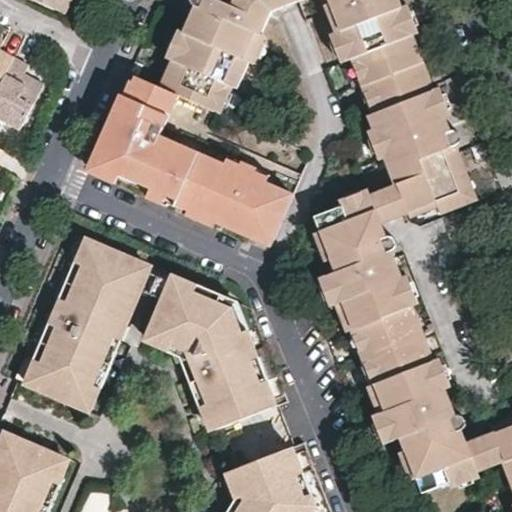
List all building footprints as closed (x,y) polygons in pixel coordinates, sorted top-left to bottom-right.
[(36,0),(65,14),(71,0),(36,0)] [(197,2),(159,87),(177,95),(214,112),(229,79),(236,83),(240,85),(275,7),(293,0),(328,0),(327,1),(349,58),(354,56),(361,53),(371,80),(424,59),(402,0),(194,0),(194,1),(197,2)] [(0,81),(13,58),(0,50),(0,81)] [(354,56),(363,83),(371,80),(361,53),(354,56)] [(27,66),(13,58),(0,81),(0,118),(19,129),(43,86),(29,78),(24,86),(19,82),(23,74),(27,66)] [(450,126),(424,59),(371,80),(381,107),(373,110),(370,111),(396,182),(371,192),(342,203),(318,213),(337,268),(327,272),(348,328),(352,327),(359,323),(370,352),(380,380),(373,383),(369,384),(382,417),(387,431),(390,438),(402,434),(409,454),(413,465),(422,488),(502,459),(511,484),(511,421),(494,428),(466,438),(461,427),(464,423),(465,420),(465,416),(462,413),(460,411),(457,410),(454,410),(392,249),(394,247),(396,244),(397,241),(396,238),(394,235),(392,233),(388,232),(385,232),(381,222),(411,211),(435,201),(437,207),(439,213),(468,201),(459,174),(467,170),(457,143),(458,141),(460,138),(461,136),(460,133),(459,129),(456,127),(453,126),(450,126)] [(29,78),(23,74),(19,82),(24,86),(29,78)] [(144,80),(138,78),(133,90),(139,92),(144,80)] [(229,79),(214,112),(221,114),(236,83),(229,79)] [(159,87),(144,80),(139,92),(172,108),(177,95),(159,87)] [(371,80),(363,83),(373,110),(381,107),(371,80)] [(133,90),(130,98),(162,112),(169,115),(172,108),(139,92),(133,90)] [(130,98),(120,94),(109,119),(99,144),(108,149),(101,165),(121,175),(117,183),(150,197),(154,189),(185,204),(224,221),(222,225),(271,246),(293,195),(267,184),(255,178),(257,172),(242,165),(239,172),(225,166),(171,141),(169,146),(158,140),(160,136),(163,127),(157,124),(162,112),(130,98)] [(163,127),(169,115),(162,112),(157,124),(163,127)] [(171,141),(160,136),(158,140),(169,146),(171,141)] [(99,144),(92,161),(91,167),(91,170),(93,172),(117,183),(121,175),(101,165),(108,149),(99,144)] [(229,159),(225,166),(239,172),(242,165),(229,159)] [(255,178),(267,184),(270,177),(257,172),(255,178)] [(368,185),(339,196),(342,203),(371,192),(368,185)] [(154,189),(150,197),(182,211),(185,204),(154,189)] [(435,201),(411,211),(413,216),(437,207),(435,201)] [(185,204),(182,211),(220,228),(222,225),(224,221),(185,204)] [(152,268),(155,261),(94,236),(92,242),(89,248),(81,267),(66,304),(59,301),(49,326),(55,328),(47,348),(40,364),(32,384),(30,389),(84,412),(87,405),(93,408),(101,390),(94,387),(110,350),(114,339),(135,289),(142,292),(145,285),(152,268)] [(92,242),(85,239),(82,245),(89,248),(92,242)] [(66,304),(81,267),(74,264),(59,300),(59,301),(66,304)] [(170,276),(152,268),(145,285),(163,292),(170,276)] [(180,272),(173,269),(170,276),(177,279),(180,272)] [(233,303),(197,287),(200,280),(180,272),(177,279),(170,276),(163,292),(147,330),(154,333),(195,350),(199,360),(204,372),(198,375),(214,418),(217,426),(272,405),(269,398),(276,395),(268,375),(261,378),(253,356),(260,353),(249,325),(243,328),(233,303)] [(239,296),(200,280),(197,287),(233,303),(243,328),(249,325),(250,325),(239,296)] [(121,342),(142,292),(135,289),(114,339),(121,342)] [(363,355),(370,352),(359,323),(352,327),(363,355)] [(47,348),(55,328),(49,326),(48,325),(40,345),(47,348)] [(154,333),(147,330),(145,336),(145,337),(151,340),(154,333)] [(154,333),(151,340),(199,360),(195,350),(154,333)] [(101,390),(117,353),(110,350),(94,387),(101,390)] [(363,355),(373,383),(380,380),(370,352),(363,355)] [(269,375),(261,353),(260,353),(253,356),(261,378),(268,375),(269,375)] [(32,384),(40,364),(33,361),(25,381),(32,384)] [(214,418),(198,375),(191,377),(207,421),(208,421),(214,418)] [(279,402),(276,395),(269,398),(272,405),(279,402)] [(93,408),(87,405),(84,412),(91,415),(93,408)] [(511,415),(492,423),(494,428),(511,421),(511,415)] [(378,434),(387,431),(382,417),(373,421),(378,434)] [(64,458),(49,452),(40,448),(10,436),(8,441),(0,460),(0,511),(41,511),(44,508),(54,484),(60,487),(68,468),(61,465),(64,458)] [(305,493),(297,472),(304,469),(299,454),(297,450),(289,453),(286,446),(279,449),(282,456),(235,473),(228,476),(236,496),(243,493),(244,497),(235,511),(313,511),(318,505),(317,503),(312,490),(305,493)] [(279,449),(233,467),(235,473),(282,456),(279,449)] [(404,468),(413,465),(409,454),(399,456),(404,468)] [(71,461),(64,458),(61,465),(68,468),(71,461)] [(313,490),(305,469),(304,469),(297,472),(305,493),(312,490),(313,490)] [(50,510),(60,487),(54,484),(44,508),(50,510)] [(235,511),(244,497),(243,493),(236,496),(226,511),(235,511)]
